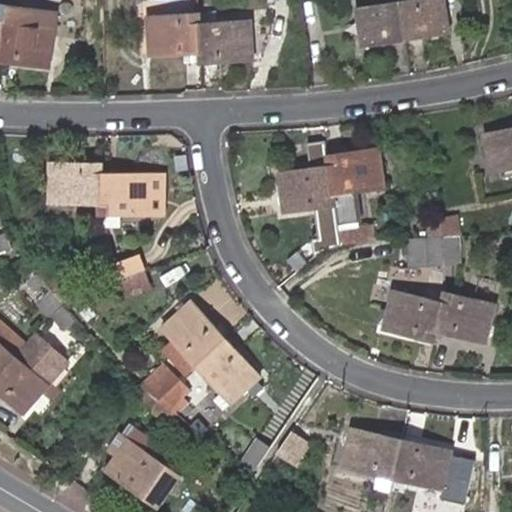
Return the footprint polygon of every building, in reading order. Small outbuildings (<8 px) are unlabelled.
[(365,47),(408,39),(401,0),(358,8),(365,47)] [(402,0),(401,0),(408,39),(451,32),(445,0),(402,0)] [(61,19),(10,9),(0,57),(0,67),(50,77),(61,19)] [(202,32),(202,20),(151,23),(153,63),(204,60),(202,32)] [(204,60),(204,71),(256,68),(254,29),(202,32),(204,60)] [(495,174),(511,170),(511,132),(487,137),(495,174)] [(378,150),(328,156),(329,164),(333,195),(384,188),(378,150)] [(104,172),(104,161),(53,161),(54,203),(104,204),(104,172)] [(337,220),(335,203),(333,195),(329,164),(279,171),(285,209),(315,205),(321,250),(330,244),(340,240),(339,236),(338,226),(337,220)] [(104,172),(104,204),(104,214),(155,214),(154,173),(104,172)] [(463,236),(459,213),(441,217),(444,236),(463,236)] [(338,226),(339,236),(364,233),(363,217),(337,220),(338,226)] [(0,251),(14,246),(8,232),(0,234),(0,251)] [(425,235),(408,234),(409,260),(443,259),(439,235),(425,235)] [(458,259),(458,237),(444,236),(439,235),(443,259),(458,259)] [(105,253),(109,268),(123,263),(117,251),(105,253)] [(156,268),(149,252),(123,263),(130,278),(156,268)] [(114,285),(130,278),(123,263),(109,268),(114,285)] [(67,270),(42,275),(43,277),(62,299),(77,296),(67,270)] [(51,292),(38,277),(25,291),(37,305),(51,292)] [(387,325),(436,336),(437,328),(444,299),(395,287),(387,325)] [(496,299),(447,287),(444,299),(437,328),(486,339),(496,299)] [(51,292),(37,305),(53,318),(63,306),(51,292)] [(200,359),(229,334),(195,294),(165,320),(200,359)] [(89,329),(63,306),(53,318),(77,341),(89,329)] [(261,372),(229,334),(200,359),(232,398),(261,372)] [(0,376),(20,354),(0,336),(0,376)] [(20,354),(0,376),(0,389),(26,413),(52,383),(38,371),(54,354),(36,337),(20,354)] [(167,362),(146,381),(160,394),(181,376),(167,362)] [(181,376),(160,394),(182,411),(197,394),(181,376)] [(170,411),(150,388),(142,400),(166,417),(170,411)] [(272,454),(295,466),(308,440),(285,428),(272,454)] [(343,466),(392,478),(402,441),(353,429),(343,466)] [(257,466),(272,444),(258,433),(242,456),(257,466)] [(183,473),(131,437),(109,468),(161,504),(183,473)] [(402,441),(392,478),(441,491),(450,453),(402,441)]
